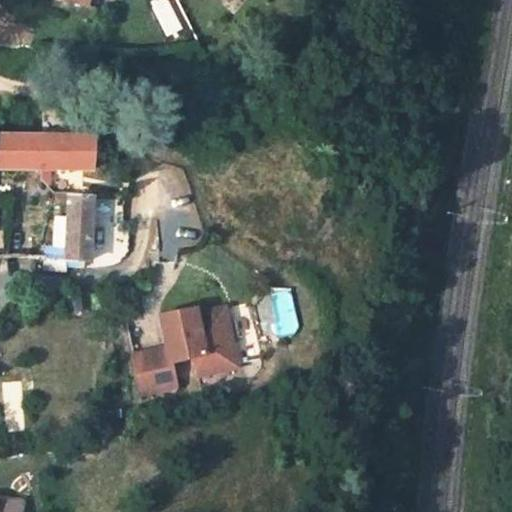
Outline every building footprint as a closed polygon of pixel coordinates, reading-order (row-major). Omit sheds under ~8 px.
[(58,0),(81,8),(84,0),(58,0)] [(79,183),(94,183),(94,148),(94,136),(91,134),(86,130),(58,119),(51,116),(49,136),(47,170),(79,172),(79,183)] [(0,168),(47,170),(49,136),(0,134),(0,168)] [(79,201),(93,203),(94,183),(79,183),(79,201)] [(70,201),(69,260),(92,261),(93,203),(79,201),(70,201)] [(222,295),(188,304),(193,323),(198,322),(200,330),(195,331),(196,336),(162,344),(172,383),(206,375),(200,351),(223,345),(227,362),(266,353),(251,294),(224,301),(222,295)] [(263,336),(293,335),(291,294),(261,295),(263,336)]
